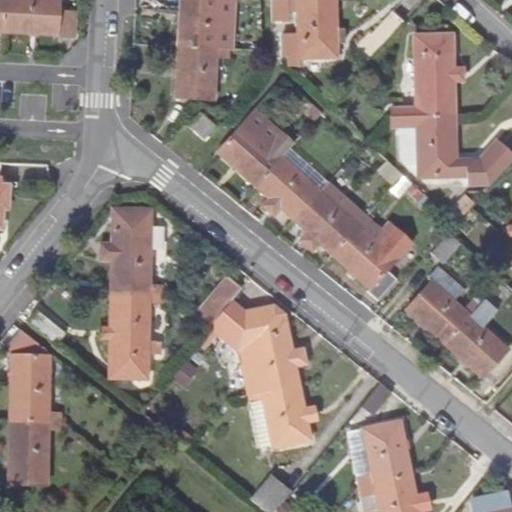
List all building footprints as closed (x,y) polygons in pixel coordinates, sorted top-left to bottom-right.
[(59,0),(4,0),(2,31),(18,32),(77,35),(78,11),(59,9),(59,0)] [(216,50),(229,51),(231,0),(179,0),(177,48),(216,50)] [(296,0),(297,7),(298,59),(336,58),(334,0),(296,0)] [(350,50),(365,63),(402,21),(389,10),(369,34),(366,31),(350,50)] [(413,39),(414,57),(452,56),(451,39),(413,39)] [(213,102),(216,58),(216,50),(177,48),(175,100),(213,102)] [(229,58),(229,51),(216,50),(216,58),(229,58)] [(415,109),(415,118),(454,117),(453,82),(462,82),(462,70),(452,70),(452,56),(414,57),(415,109)] [(313,123),(321,115),(313,107),(304,116),(313,123)] [(403,109),(403,118),(415,118),(415,109),(403,109)] [(254,111),(217,153),(255,188),(281,159),(288,150),(292,145),(254,111)] [(204,141),(215,127),(199,114),(188,128),(204,141)] [(454,117),(415,118),(403,118),(390,118),(391,128),(399,128),(400,158),(404,158),(404,166),(416,166),(416,179),(463,178),(471,165),(455,164),(454,117)] [(338,150),(348,139),(331,124),(322,135),(338,150)] [(294,155),(288,150),(281,159),(286,164),(294,155)] [(292,222),(318,192),(286,164),(281,159),(255,188),(268,200),(261,207),(273,217),(280,210),(292,222)] [(326,184),(318,192),(351,221),(359,213),(326,184)] [(330,256),(357,226),(351,221),(318,192),(292,222),(307,234),(300,242),(311,252),(318,245),(330,256)] [(111,261),(110,294),(149,295),(150,287),(151,210),(112,210),(111,244),(103,244),(102,261),(111,261)] [(357,226),(364,218),(359,213),(351,221),(357,226)] [(371,223),(364,218),(357,226),(363,232),(371,223)] [(363,232),(357,226),(330,256),(369,290),(386,272),(404,253),(386,237),(379,246),(363,232)] [(448,234),(441,241),(433,256),(442,264),(460,244),(448,234)] [(470,316),(463,309),(454,300),(463,291),(437,267),(425,279),(430,284),(407,309),(482,378),(507,350),(483,327),(497,311),(485,300),(480,306),(470,316)] [(396,281),(386,272),(369,290),(366,293),(377,302),(396,281)] [(240,355),(249,397),(261,395),(299,387),(295,367),(300,366),(297,351),(291,352),(284,316),(273,307),(245,313),(231,301),(240,290),(227,279),(193,320),(206,331),(208,329),(240,355)] [(149,295),(161,295),(161,287),(150,287),(149,295)] [(149,303),(149,295),(110,294),(109,327),(98,327),(97,339),(110,339),(109,358),(114,358),(114,380),(147,381),(149,303)] [(161,303),(161,295),(149,295),(149,303),(161,303)] [(472,299),(463,309),(470,316),(480,306),(472,299)] [(28,322),(56,344),(65,332),(38,310),(28,322)] [(11,355),(10,420),(49,420),(49,412),(50,353),(21,330),(5,349),(11,355)] [(263,403),(251,406),(260,449),(272,447),(272,449),(310,441),(299,387),(261,395),(263,403)] [(249,397),(251,406),(263,403),(261,395),(249,397)] [(49,420),(61,420),(61,412),(49,412),(49,420)] [(48,485),(49,429),(49,420),(10,420),(9,484),(48,485)] [(61,429),(61,420),(49,420),(49,429),(61,429)] [(376,493),(361,496),(364,511),(418,511),(399,421),(363,430),(376,493)] [(347,433),(361,496),(376,493),(363,430),(347,433)] [(251,499),(266,511),(275,511),(291,492),(270,476),(251,499)] [(472,511),(511,511),(508,492),(470,501),(472,511)]
